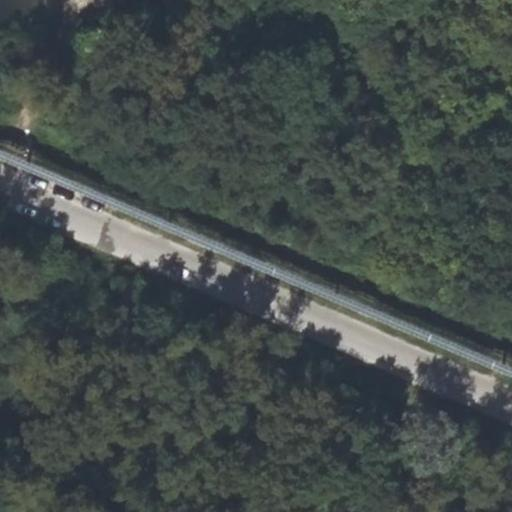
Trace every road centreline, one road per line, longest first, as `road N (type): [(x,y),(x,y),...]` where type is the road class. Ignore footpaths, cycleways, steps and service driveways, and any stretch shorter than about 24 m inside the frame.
road 1 (unclassified): [(0,187),(511,405)]
road 2 (track): [(90,0),(0,168)]
